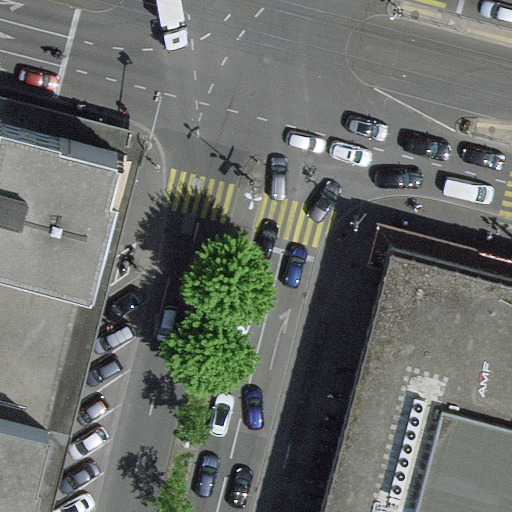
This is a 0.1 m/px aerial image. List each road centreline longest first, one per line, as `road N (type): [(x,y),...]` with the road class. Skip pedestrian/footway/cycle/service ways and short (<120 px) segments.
road 1 (secondary): [(257,108),(220,155),(201,197),(124,511)]
road 2 (secondary): [(225,511),(297,222),(290,161),(257,108)]
road 3 (secondary): [(0,40),(257,108)]
road 4 (secondary): [(257,108),(511,181)]
